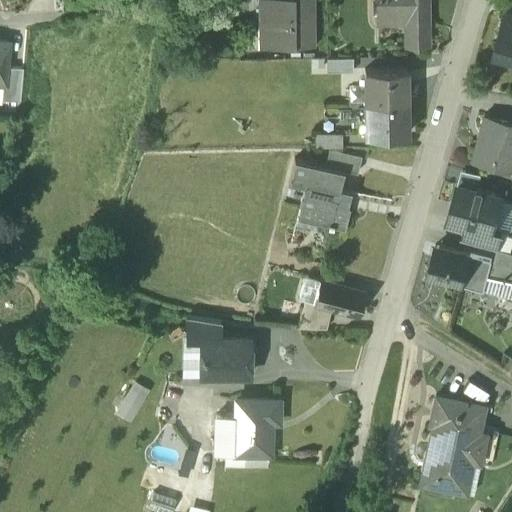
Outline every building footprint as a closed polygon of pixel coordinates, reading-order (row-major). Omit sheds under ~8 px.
[(314,43),(313,0),(257,0),(258,44),(314,43)] [(376,0),(376,19),(404,18),(405,42),(427,41),(426,0),(376,0)] [(511,13),(505,11),(493,53),(511,58),(511,56),(511,13)] [(9,43),(0,42),(0,86),(3,87),(5,87),(6,69),(9,43)] [(378,65),(378,54),(355,54),(355,65),(378,65)] [(352,70),(352,56),(326,56),(327,70),(352,70)] [(406,67),(364,67),(365,100),(406,100),(406,67)] [(23,71),(6,69),(5,87),(3,87),(2,101),(20,103),(23,71)] [(406,100),(365,100),(365,133),(407,133),(406,100)] [(511,121),(485,114),(480,131),(484,132),(476,160),(511,170),(511,121)] [(341,131),(315,132),(315,145),(341,145),(341,131)] [(361,154),(329,146),(326,159),(344,163),(343,168),(356,172),(361,154)] [(344,163),(326,159),(324,164),(294,157),(289,177),(305,181),(299,205),(317,209),(315,218),(327,221),(327,222),(332,224),(332,222),(344,225),(348,205),(347,205),(350,190),(338,187),(343,168),(344,163)] [(501,196),(458,184),(452,204),(457,206),(452,221),(466,225),(491,232),(491,230),(501,196)] [(491,232),(466,225),(462,240),(497,249),(501,232),(491,230),(491,232)] [(470,254),(441,246),(438,257),(432,255),(427,274),(462,284),(470,254)] [(511,253),(497,249),(490,277),(511,281),(511,253)] [(492,260),(470,254),(462,284),(483,290),(484,290),(487,276),(492,260)] [(511,281),(490,277),(487,276),(484,290),(511,297),(511,281)] [(338,283),(319,278),(313,299),(313,301),(332,306),(338,283)] [(364,291),(338,283),(332,306),(358,314),(364,291)] [(313,299),(304,296),(296,326),(325,327),(332,306),(313,301),(313,299)] [(220,320),(186,314),(186,336),(200,336),(201,335),(219,335),(220,320)] [(219,335),(201,335),(200,336),(200,371),(248,372),(248,358),(246,356),(247,345),(249,343),(249,336),(219,335)] [(116,409),(131,416),(146,385),(131,378),(116,409)] [(483,404),(435,394),(432,410),(435,411),(426,451),(465,459),(466,459),(472,431),(477,432),(478,431),(483,404)] [(279,396),(234,396),(234,412),(234,452),(270,452),(271,420),(279,420),(279,396)] [(234,412),(215,412),(214,451),(234,452),(234,412)] [(477,432),(472,431),(466,459),(478,462),(484,432),(478,431),(477,432)] [(465,459),(426,451),(420,482),(459,490),(465,459)] [(478,462),(466,459),(459,490),(472,493),(478,462)] [(167,511),(168,511),(174,498),(155,490),(149,505),(167,511)] [(495,494),(489,503),(495,506),(501,498),(495,494)]
